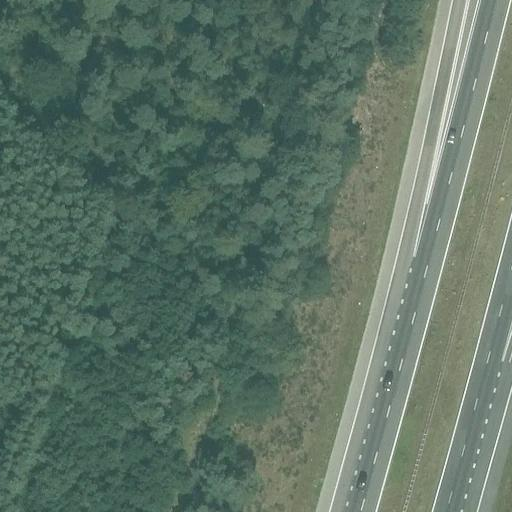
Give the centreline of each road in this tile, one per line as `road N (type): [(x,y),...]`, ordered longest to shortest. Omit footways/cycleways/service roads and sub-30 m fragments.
road 1 (motorway): [(494,0),(428,261)]
road 2 (motorway): [(457,0),(427,146),(428,261)]
road 3 (motorway): [(428,261),(358,511)]
road 4 (motorway): [(445,511),(487,357)]
